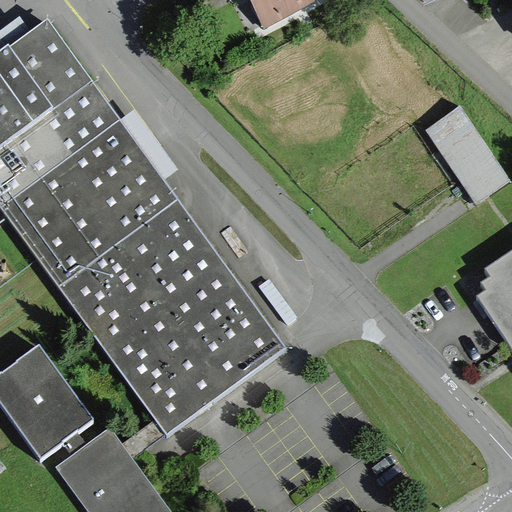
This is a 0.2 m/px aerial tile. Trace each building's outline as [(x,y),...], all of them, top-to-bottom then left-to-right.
[(251,0),(265,28),(316,1),(316,0),(251,0)] [(0,209),(168,436),(286,349),(48,21),(0,54),(0,209)] [(460,107),(426,131),(476,202),(510,179),(460,107)] [(511,250),(484,270),(489,277),(480,283),(486,291),(478,296),(483,303),(511,344),(511,250)] [(38,346),(0,373),(0,401),(42,457),(92,420),(38,346)] [(171,511),(110,429),(55,469),(86,511),(171,511)]
